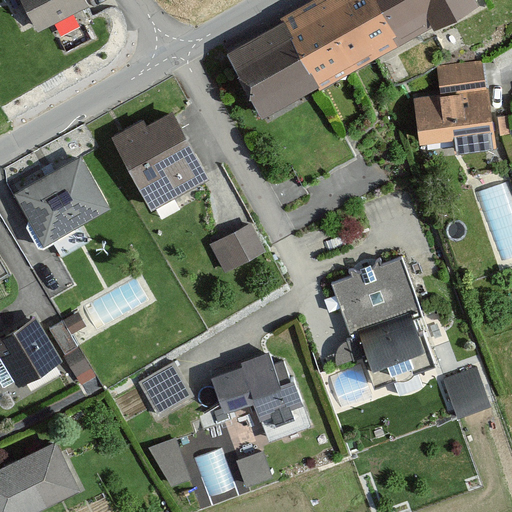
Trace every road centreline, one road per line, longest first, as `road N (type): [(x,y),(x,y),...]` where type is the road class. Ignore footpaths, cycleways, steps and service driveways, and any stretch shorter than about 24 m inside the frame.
road 1 (residential): [(174,54),(308,294)]
road 2 (residential): [(174,54),(0,157)]
road 3 (residential): [(308,294),(193,356)]
